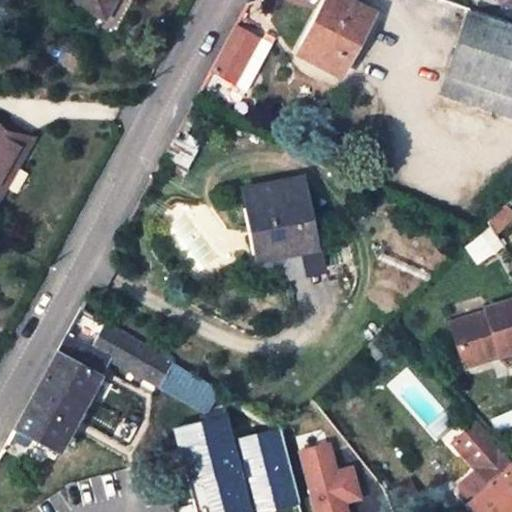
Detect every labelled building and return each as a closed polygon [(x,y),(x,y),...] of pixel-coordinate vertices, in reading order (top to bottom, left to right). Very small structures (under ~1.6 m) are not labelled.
[(69,0),(69,1),(103,21),(114,0),(69,0)] [(351,56),(374,15),(345,0),(326,0),(296,55),(334,75),(346,54),(351,56)] [(440,96),(511,119),(511,27),(468,12),(440,96)] [(225,42),(248,55),(257,38),(235,25),(225,42)] [(233,82),(248,55),(225,42),(211,70),(233,82)] [(346,54),(334,75),(339,78),(351,56),(346,54)] [(497,143),(502,127),(442,109),(437,125),(497,143)] [(177,132),(185,136),(196,116),(188,111),(177,132)] [(0,193),(21,156),(0,143),(0,139),(7,126),(0,121),(0,193)] [(30,138),(7,126),(0,139),(0,143),(21,156),(30,138)] [(182,174),(194,151),(173,140),(160,162),(182,174)] [(244,189),(253,238),(260,237),(266,263),(281,260),(286,259),(313,254),(298,180),(244,189)] [(285,285),(322,278),(317,253),(313,254),(286,259),(281,260),(266,263),(260,237),(253,238),(260,274),(267,272),(282,270),(285,285)] [(173,275),(166,286),(174,291),(181,279),(173,275)] [(501,308),(486,312),(450,323),(461,360),(496,350),(498,357),(511,352),(511,300),(500,304),(501,308)] [(500,304),(484,308),(486,312),(501,308),(500,304)] [(82,307),(13,429),(56,452),(108,360),(157,387),(170,362),(82,307)] [(463,367),(498,357),(496,350),(461,360),(463,367)] [(218,392),(170,362),(157,387),(204,414),(218,392)] [(262,433),(259,423),(245,427),(248,437),(229,441),(226,432),(222,416),(173,428),(195,511),(259,511),(299,502),(280,431),(278,429),(262,433)] [(245,427),(226,432),(229,441),(248,437),(245,427)] [(460,449),(476,468),(478,466),(480,464),(496,450),(496,449),(498,448),(483,430),(460,449)] [(329,443),(301,451),(316,511),(346,511),(343,501),(359,497),(352,468),(336,472),(329,443)] [(508,511),(511,509),(511,464),(498,448),(496,449),(496,450),(480,464),(478,466),(476,468),(489,484),(464,506),(469,511),(508,511)] [(411,481),(386,495),(392,511),(420,496),(411,481)] [(392,511),(428,511),(420,496),(392,511)]
